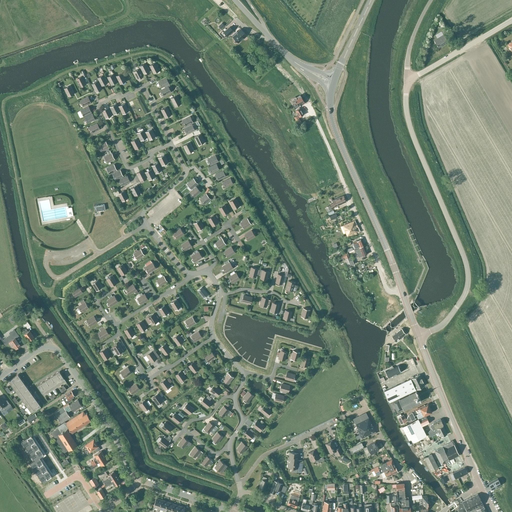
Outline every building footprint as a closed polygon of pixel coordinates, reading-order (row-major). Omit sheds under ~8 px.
[(224,33),(227,36),(233,31),(230,27),(224,33)] [(246,35),(241,29),(236,34),(235,33),(232,35),(238,42),(246,35)] [(448,42),(446,37),(448,36),(445,30),(442,32),(443,34),(434,40),(438,46),(443,43),(444,44),(448,42)] [(149,65),(149,66),(153,74),(160,71),(155,62),(149,65)] [(146,63),(139,66),(144,74),(150,71),(146,63)] [(139,69),(133,72),(138,80),(144,77),(139,69)] [(122,73),(116,76),(120,84),(126,81),(122,73)] [(113,74),(107,77),(111,84),(117,81),(113,74)] [(102,86),(108,83),(104,75),(97,78),(102,86)] [(82,76),(76,79),(80,87),(86,84),(82,76)] [(166,78),(158,82),(161,88),(169,84),(166,78)] [(98,81),(92,84),(96,92),(102,89),(98,81)] [(169,85),(160,90),(163,96),(172,92),(169,85)] [(70,86),(64,89),(68,97),(74,94),(70,86)] [(171,98),(174,104),(175,107),(181,103),(177,95),(171,98)] [(305,103),(300,95),(293,99),(293,98),(290,99),(295,109),(305,103)] [(80,100),(82,104),(83,107),(91,102),(88,96),(80,100)] [(125,103),(119,106),(122,114),(129,111),(125,103)] [(120,111),(116,104),(110,107),(114,114),(120,111)] [(89,106),(80,110),(83,116),(92,112),(89,106)] [(167,107),(161,110),(165,118),(171,115),(167,107)] [(108,108),(102,111),(106,118),(112,115),(108,108)] [(97,120),(96,118),(95,118),(92,113),(84,117),(87,123),(93,120),(94,122),(97,120)] [(190,116),(182,120),(185,126),(193,122),(190,116)] [(97,123),(89,127),(92,133),(100,129),(97,123)] [(192,124),(184,128),(187,135),(195,130),(192,124)] [(152,129),(146,132),(149,140),(155,137),(152,129)] [(143,130),(137,133),(141,141),(147,138),(143,130)] [(201,133),(194,137),(199,145),(205,142),(201,133)] [(137,139),(131,142),(135,149),(141,146),(137,139)] [(105,149),(108,148),(109,148),(106,141),(98,145),(102,151),(105,149)] [(190,142),(183,145),(187,154),(194,150),(190,142)] [(112,153),(111,153),(108,155),(104,157),(108,163),(115,159),(112,153)] [(164,155),(158,158),(162,165),(168,162),(164,155)] [(216,155),(207,159),(211,165),(219,161),(216,155)] [(158,162),(152,166),(155,173),(162,170),(158,162)] [(217,163),(208,167),(212,174),(220,169),(217,163)] [(114,164),(107,168),(110,174),(117,170),(114,164)] [(151,169),(145,172),(149,180),(155,176),(151,169)] [(120,170),(113,174),(116,180),(123,176),(120,170)] [(140,181),(146,177),(143,170),(136,173),(140,181)] [(223,170),(215,174),(218,180),(226,176),(223,170)] [(127,176),(120,179),(123,185),(130,182),(127,176)] [(231,177),(222,182),(226,188),(234,184),(231,177)] [(191,189),(195,186),(198,184),(193,178),(187,184),(191,189)] [(131,194),(133,193),(134,196),(140,193),(137,185),(130,188),(131,189),(129,191),(131,194)] [(196,187),(190,192),(194,197),(201,192),(196,187)] [(124,190),(118,194),(121,201),(128,198),(124,190)] [(206,194),(200,199),(204,204),(211,199),(206,194)] [(334,203),(331,204),(332,207),(346,202),(343,196),(332,200),(334,203)] [(237,207),(236,206),(239,205),(235,198),(229,202),(234,209),(237,207)] [(226,214),(229,212),(225,205),(219,208),(222,215),(225,213),(226,214)] [(214,224),(215,225),(218,223),(214,215),(208,219),(211,225),(214,224)] [(243,225),(242,226),(244,229),(251,224),(247,218),(241,222),(243,225)] [(200,228),(201,229),(204,227),(200,220),(193,223),(197,230),(200,228)] [(354,221),(343,226),(347,236),(358,231),(354,221)] [(173,233),(175,236),(176,235),(178,238),(184,234),(180,228),(173,233)] [(246,238),(247,237),(249,240),(255,236),(251,230),(244,235),(246,238)] [(222,238),(222,239),(216,243),(217,245),(217,246),(219,249),(226,244),(222,238)] [(354,249),(363,245),(361,239),(356,241),(353,243),(355,247),(353,248),(354,249)] [(183,248),(184,247),(185,250),(192,246),(188,240),(181,245),(183,248)] [(357,249),(356,249),(359,257),(361,257),(367,254),(364,246),(357,249)] [(226,254),(227,254),(229,257),(235,252),(231,247),(224,252),(226,254)] [(135,257),(136,256),(138,259),(144,255),(140,249),(133,254),(135,257)] [(197,250),(192,253),(193,255),(191,256),(193,259),(194,259),(196,261),(202,257),(198,251),(198,252),(197,250)] [(348,253),(344,255),(346,259),(345,259),(348,266),(353,264),(350,256),(350,257),(348,253)] [(224,270),(225,269),(227,272),(233,268),(229,262),(228,260),(224,263),(225,265),(222,267),(224,270)] [(148,273),(156,268),(152,262),(152,263),(146,266),(145,267),(148,273)] [(123,264),(117,268),(121,275),(127,272),(123,264)] [(258,275),(260,269),(251,267),(249,275),(252,275),(252,276),(256,277),(256,274),(258,275)] [(267,279),(269,272),(260,269),(259,275),(261,275),(260,278),(263,279),(264,278),(267,279)] [(230,280),(231,280),(233,282),(239,278),(236,272),(228,277),(230,280)] [(276,281),(279,282),(279,283),(282,284),(283,282),(285,282),(286,279),(286,276),(278,274),(276,281)] [(105,277),(106,279),(111,287),(117,283),(112,276),(110,277),(109,275),(105,277)] [(158,283),(159,283),(161,286),(167,282),(164,276),(156,280),(158,283)] [(95,283),(92,284),(96,291),(102,287),(98,280),(95,282),(95,283)] [(295,283),(288,281),(286,289),(293,291),(295,283)] [(137,290),(133,284),(130,286),(129,283),(125,286),(127,288),(126,289),(129,295),(137,290)] [(73,294),(74,294),(76,296),(82,292),(79,286),(71,291),(73,294)] [(202,287),(197,290),(204,298),(208,295),(202,287)] [(143,295),(140,296),(137,298),(139,301),(140,301),(141,304),(148,300),(144,294),(143,295)] [(244,299),(243,302),(250,304),(252,297),(244,295),(243,299),(244,299)] [(114,296),(113,297),(107,301),(111,306),(118,302),(114,296)] [(270,300),(268,300),(269,299),(262,297),(260,304),(263,305),(263,306),(266,307),(267,305),(269,305),(270,300)] [(178,308),(177,308),(180,306),(176,299),(170,303),(171,303),(173,306),(175,310),(178,308)] [(79,314),(82,312),(89,308),(85,302),(83,300),(80,302),(81,304),(78,307),(79,308),(76,310),(79,314)] [(273,303),(270,311),(273,312),(273,313),(277,314),(277,312),(279,304),(273,303)] [(159,310),(162,314),(163,316),(166,314),(165,313),(168,312),(164,305),(158,309),(159,310)] [(305,316),(308,317),(310,310),(303,308),(301,316),(304,317),(305,316)] [(287,318),(288,319),(290,319),(292,312),(285,310),(283,318),(286,319),(287,318)] [(145,319),(149,324),(151,323),(152,325),(155,323),(155,322),(158,320),(157,319),(155,316),(154,314),(145,319)] [(91,326),(97,322),(94,316),(86,321),(88,324),(89,323),(91,326)] [(185,321),(187,324),(188,324),(189,327),(196,323),(192,317),(185,321)] [(144,330),(143,329),(146,327),(142,321),(136,324),(141,332),(144,330)] [(132,336),(131,335),(134,333),(130,327),(124,330),(128,338),(132,336)] [(105,328),(100,331),(98,333),(100,336),(100,335),(102,338),(109,334),(105,328)] [(28,331),(26,329),(23,331),(29,340),(34,337),(29,330),(28,331)] [(401,329),(392,336),(396,341),(406,334),(401,329)] [(2,340),(5,345),(9,342),(12,347),(14,346),(16,349),(21,346),(15,338),(18,335),(14,330),(9,333),(10,334),(2,340)] [(193,339),(194,338),(196,341),(202,337),(198,331),(191,336),(193,339)] [(178,345),(183,341),(182,340),(185,338),(181,334),(179,336),(178,334),(175,336),(176,337),(173,339),(178,345)] [(113,347),(110,349),(112,351),(115,355),(117,354),(117,355),(120,353),(121,353),(123,352),(123,351),(119,344),(113,347)] [(163,347),(160,349),(165,355),(170,351),(165,344),(162,346),(163,347)] [(107,358),(107,357),(109,355),(105,349),(99,353),(104,360),(107,358)] [(154,350),(152,352),(152,351),(149,353),(149,354),(147,356),(151,362),(157,358),(156,357),(158,356),(154,350)] [(280,351),(278,358),(285,360),(287,352),(284,351),(283,352),(280,351)] [(294,359),(294,360),(297,361),(300,352),(293,351),(291,358),(294,359)] [(211,352),(204,357),(206,360),(207,359),(209,362),(215,357),(211,352)] [(303,356),(300,365),(307,367),(309,359),(306,358),(306,357),(303,356)] [(196,371),(199,369),(194,362),(188,366),(193,372),(195,370),(196,371)] [(398,365),(385,371),(386,371),(389,377),(388,378),(401,372),(400,372),(397,366),(398,366),(398,365)] [(157,366),(150,372),(153,375),(160,370),(157,366)] [(122,374),(120,375),(122,379),(125,377),(131,373),(127,367),(120,372),(122,374)] [(183,380),(186,378),(181,371),(175,375),(180,381),(182,379),(183,380)] [(54,375),(60,385),(66,381),(60,372),(58,373),(58,372),(54,375)] [(285,379),(288,380),(292,381),(293,378),(294,378),(295,375),(287,372),(285,379)] [(226,381),(225,382),(228,384),(234,377),(228,373),(223,379),(226,381)] [(416,389),(425,385),(419,374),(411,378),(416,389)] [(17,375),(8,381),(12,387),(22,380),(19,376),(18,376),(17,375)] [(55,388),(60,385),(54,375),(48,378),(55,388)] [(50,392),(55,388),(48,378),(43,382),(50,392)] [(416,389),(411,378),(410,379),(384,391),(389,402),(416,389)] [(167,387),(168,388),(171,386),(166,379),(160,383),(164,389),(167,387)] [(16,392),(26,385),(22,380),(12,387),(16,392)] [(50,392),(43,382),(38,385),(44,395),(50,392)] [(135,383),(129,388),(131,391),(133,393),(140,389),(135,383)] [(281,387),(280,390),(280,392),(286,394),(286,392),(288,392),(290,385),(282,384),(281,387)] [(16,392),(20,397),(29,390),(26,385),(16,392)] [(210,391),(215,395),(216,396),(221,391),(215,386),(213,389),(212,388),(210,391)] [(23,402),(33,395),(29,390),(20,397),(23,402)] [(60,398),(62,401),(64,400),(66,404),(72,400),(71,398),(75,396),(75,395),(74,394),(73,394),(71,391),(60,398)] [(254,395),(248,391),(243,397),(246,399),(245,400),(248,402),(254,395)] [(399,399),(399,400),(398,400),(398,399),(393,402),(398,412),(403,409),(402,408),(403,408),(403,409),(420,401),(415,391),(399,399)] [(159,402),(160,403),(163,401),(158,394),(152,398),(157,404),(159,402)] [(275,397),(274,400),(282,402),(284,396),(277,394),(276,397),(275,397)] [(27,408),(37,400),(33,395),(23,402),(27,408)] [(0,396),(0,410),(4,415),(8,412),(6,410),(11,406),(7,400),(4,402),(0,396)] [(207,408),(211,402),(204,397),(202,400),(203,401),(201,403),(207,408)] [(73,411),(82,406),(78,399),(69,405),(68,403),(62,406),(63,407),(54,413),(57,417),(57,416),(61,423),(70,417),(67,412),(72,409),(73,411)] [(37,400),(27,408),(31,413),(41,406),(37,400)] [(146,408),(147,409),(150,407),(145,400),(139,404),(144,410),(146,408)] [(189,414),(194,409),(187,404),(185,406),(185,407),(183,410),(189,414)] [(271,406),(268,404),(266,406),(264,405),(262,408),(263,409),(261,411),(267,416),(271,411),(269,409),(271,406)] [(428,404),(420,408),(422,412),(423,416),(431,412),(428,404)] [(229,410),(224,406),(218,413),(221,415),(222,414),(224,416),(229,410)] [(85,414),(83,411),(66,423),(65,422),(58,426),(59,427),(51,432),(64,453),(69,450),(77,445),(70,434),(91,420),(87,413),(85,414)] [(35,413),(28,418),(30,422),(38,417),(35,413)] [(174,416),(172,419),(177,423),(182,418),(175,413),(173,415),(174,416)] [(357,428),(360,434),(356,436),(357,439),(361,437),(361,438),(370,433),(371,435),(376,433),(366,413),(353,419),(357,428)] [(401,424),(407,421),(403,414),(397,418),(401,424)] [(426,419),(424,415),(418,419),(402,427),(406,435),(404,436),(408,445),(411,443),(427,435),(422,427),(429,423),(427,419),(426,419)] [(433,430),(442,425),(443,425),(440,419),(433,423),(433,424),(431,425),(433,430)] [(255,423),(253,426),(259,431),(264,426),(258,421),(255,424),(255,423)] [(164,425),(162,428),(168,433),(172,427),(165,422),(163,425),(164,425)] [(207,430),(206,431),(209,433),(214,426),(209,422),(204,428),(207,430)] [(442,425),(433,430),(432,430),(428,432),(426,433),(429,437),(435,434),(435,432),(438,431),(441,437),(446,434),(442,425)] [(244,434),(243,434),(249,439),(252,442),(256,436),(254,434),(252,433),(254,431),(251,428),(249,430),(247,429),(246,431),(244,434)] [(215,441),(215,440),(218,442),(223,437),(217,432),(212,439),(215,441)] [(34,460),(30,463),(43,482),(52,476),(39,457),(44,454),(31,434),(22,441),(34,460)] [(167,441),(166,440),(164,439),(162,437),(160,440),(161,440),(159,443),(165,448),(169,442),(168,442),(167,441)] [(189,441),(183,437),(179,443),(181,445),(181,446),(183,448),(189,441)] [(94,439),(85,444),(89,449),(85,452),(86,454),(98,446),(94,439)] [(330,453),(335,451),(337,455),(342,453),(339,447),(336,449),(332,440),(325,444),(330,453)] [(239,451),(240,450),(243,452),(247,446),(242,442),(236,449),(239,451)] [(367,446),(363,448),(368,456),(371,455),(375,452),(375,451),(379,449),(375,442),(367,446)] [(455,458),(454,457),(459,455),(452,442),(434,451),(441,464),(451,458),(452,459),(455,458)] [(361,443),(351,447),(354,452),(363,447),(361,443)] [(192,455),(195,457),(196,456),(199,458),(203,453),(195,446),(190,452),(193,454),(192,455)] [(312,461),(317,459),(319,462),(324,460),(321,454),(318,456),(315,449),(308,453),(312,461)] [(94,455),(97,460),(104,456),(101,451),(94,455)] [(287,467),(288,467),(297,468),(296,472),(302,472),(303,460),(297,460),(298,453),(289,452),(289,460),(288,459),(287,467)] [(431,471),(438,468),(432,454),(424,458),(431,471)] [(206,455),(201,461),(202,462),(202,463),(203,464),(206,466),(208,463),(210,465),(213,462),(211,460),(211,459),(206,455)] [(101,466),(108,461),(104,456),(97,460),(95,462),(89,465),(92,469),(98,466),(96,464),(99,462),(101,466)] [(398,472),(395,466),(392,459),(369,470),(370,473),(374,471),(376,475),(381,473),(383,478),(386,476),(386,477),(398,472)] [(218,468),(217,469),(222,473),(227,467),(225,465),(220,460),(218,463),(217,464),(215,466),(218,468)] [(455,479),(467,473),(465,467),(453,473),(455,479)] [(102,482),(104,485),(117,477),(114,471),(107,475),(109,477),(102,482)] [(263,476),(259,487),(265,490),(268,481),(265,480),(267,478),(263,476)] [(94,477),(89,480),(94,487),(99,484),(94,477)] [(121,482),(117,477),(104,485),(106,487),(112,483),(115,486),(121,482)] [(488,483),(488,484),(492,490),(501,485),(497,479),(488,483)] [(283,483),(274,480),(270,492),(275,493),(276,490),(280,491),(283,483)] [(347,482),(347,485),(349,485),(349,488),(346,488),(346,490),(354,491),(355,482),(347,482)] [(397,504),(398,504),(399,511),(409,511),(409,506),(408,498),(405,498),(404,483),(396,484),(397,504)] [(313,492),(312,492),(312,494),(310,500),(313,500),(315,500),(319,501),(319,496),(319,495),(320,490),(321,488),(317,487),(316,494),(313,494),(313,492)] [(101,499),(106,495),(101,488),(96,492),(101,499)] [(296,508),(299,499),(299,497),(291,494),(290,498),(287,504),(296,508)] [(477,494),(462,502),(459,503),(458,507),(459,509),(458,509),(459,511),(470,511),(483,506),(477,494)] [(422,495),(412,496),(413,499),(419,499),(420,505),(421,505),(421,511),(428,511),(427,505),(428,505),(427,496),(422,496),(422,495)] [(157,511),(159,508),(162,500),(156,498),(153,506),(157,507),(155,511),(157,511)] [(303,499),(301,509),(308,511),(309,505),(305,504),(306,499),(303,499)] [(324,501),(322,511),(330,511),(332,500),(330,499),(329,502),(324,501)] [(168,502),(162,500),(159,508),(163,509),(161,511),(164,511),(165,510),(168,502)] [(173,504),(168,502),(165,510),(168,511),(170,511),(173,504)] [(348,511),(347,503),(343,503),(343,505),(341,505),(341,504),(338,504),(337,505),(337,511),(349,511),(348,511)]
